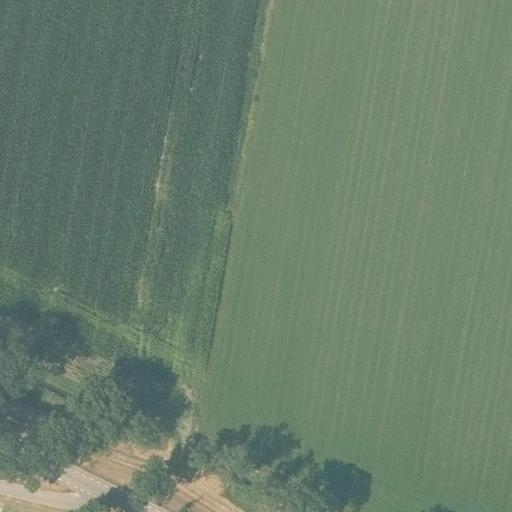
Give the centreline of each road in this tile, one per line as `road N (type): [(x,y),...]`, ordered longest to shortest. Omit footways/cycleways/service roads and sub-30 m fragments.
road 1 (track): [(280,0),(208,413),(177,476)]
road 2 (track): [(0,417),(158,467),(258,511)]
road 3 (track): [(0,339),(199,436)]
road 4 (tertiary): [(123,503),(0,444)]
road 5 (unclassified): [(123,503),(0,488)]
